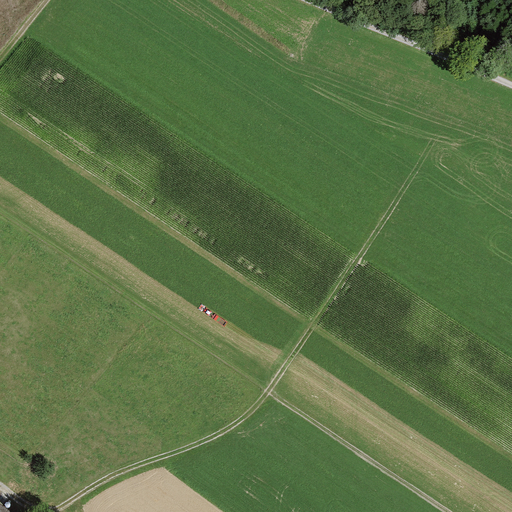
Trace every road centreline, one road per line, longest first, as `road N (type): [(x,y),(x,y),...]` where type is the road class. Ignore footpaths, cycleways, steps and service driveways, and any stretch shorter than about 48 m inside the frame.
road 1 (track): [(0,486),(32,507),(55,509),(103,479),(235,423),(268,390),(431,143)]
road 2 (track): [(511,84),(312,0)]
